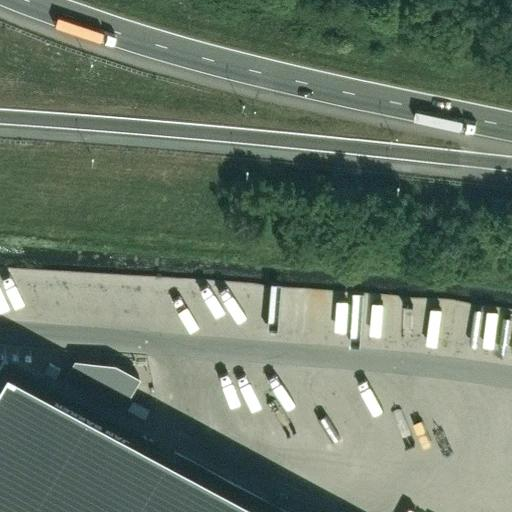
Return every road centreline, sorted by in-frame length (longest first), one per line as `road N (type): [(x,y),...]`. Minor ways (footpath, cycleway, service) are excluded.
road 1 (motorway): [(0,119),(511,161)]
road 2 (motorway): [(23,0),(209,60),(511,127)]
